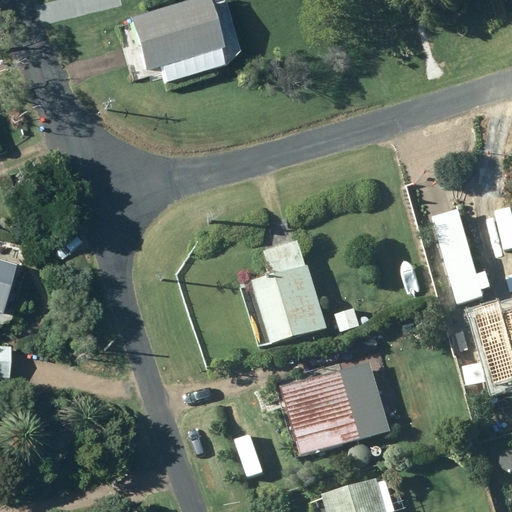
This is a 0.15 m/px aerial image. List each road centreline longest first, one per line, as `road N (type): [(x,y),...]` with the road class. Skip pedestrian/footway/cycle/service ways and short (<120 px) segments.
road 1 (residential): [(511,79),(93,203)]
road 2 (residential): [(93,203),(198,511)]
road 3 (residential): [(8,0),(93,203)]
